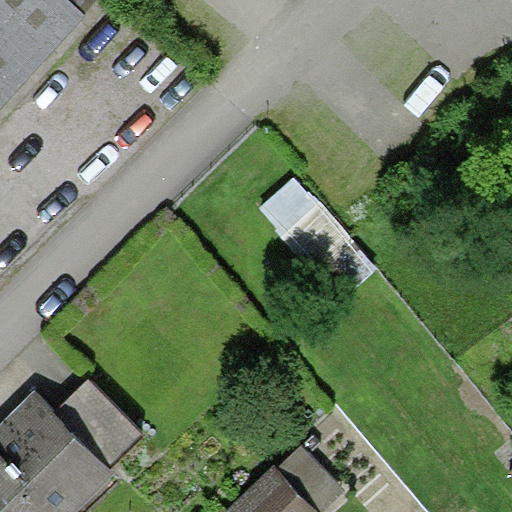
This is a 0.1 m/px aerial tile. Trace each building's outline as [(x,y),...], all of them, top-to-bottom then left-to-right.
[(0,0),(0,82),(74,0),(0,0)] [(286,169),(255,196),(327,277),(358,250),(286,169)] [(116,436),(140,412),(88,361),(64,385),(116,436)] [(36,511),(104,446),(37,377),(0,412),(0,511),(36,511)] [(309,443),(283,464),(323,511),(330,511),(352,494),(309,443)] [(511,445),(497,455),(511,478),(511,445)] [(294,511),(309,497),(263,453),(224,494),(242,511),(294,511)]
